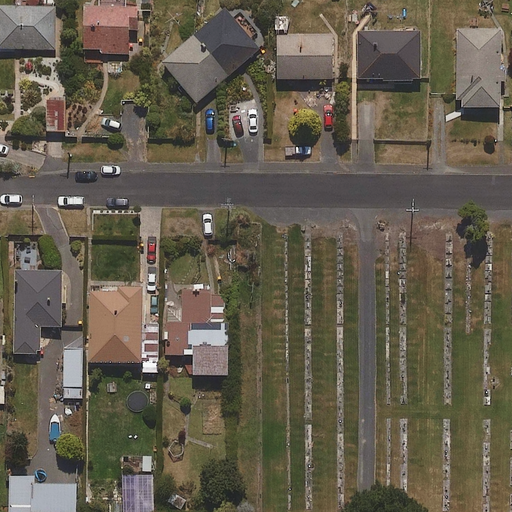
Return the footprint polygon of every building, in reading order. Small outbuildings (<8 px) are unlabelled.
[(40,0),(19,0),(20,7),(0,6),(0,49),(55,50),(55,7),(40,7),(40,0)] [(126,9),(126,0),(103,0),(103,7),(85,7),(84,63),(103,63),(103,54),(129,54),(129,27),(138,27),(138,9),(126,9)] [(198,103),(260,49),(226,10),(164,63),(198,103)] [(504,107),(501,30),(456,31),(459,109),(504,107)] [(421,80),(421,33),(359,33),(359,80),(421,80)] [(333,79),(332,34),(277,36),(279,80),(333,79)] [(65,132),(65,100),(46,100),(47,132),(65,132)] [(41,354),(41,327),(63,328),(63,272),(14,272),(14,354),(41,354)] [(90,363),(142,364),(142,291),(90,290),(90,363)] [(211,324),(211,294),(182,294),(182,309),(168,309),(167,356),(195,356),(195,376),(228,376),(229,325),(211,324)] [(64,398),(82,398),(83,350),(65,350),(64,398)] [(0,504),(12,505),(11,511),(75,511),(74,484),(34,485),(34,476),(11,477),(11,487),(0,487),(0,504)]
